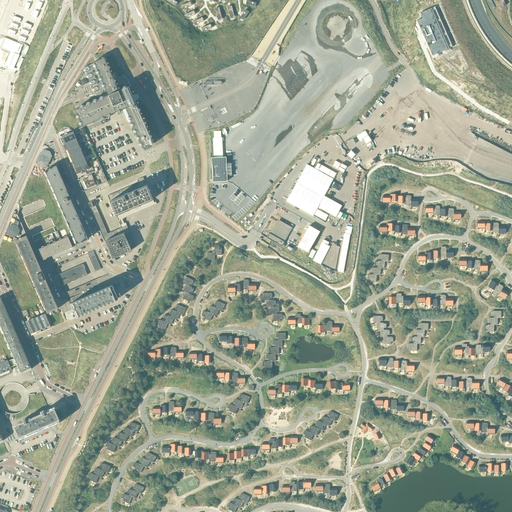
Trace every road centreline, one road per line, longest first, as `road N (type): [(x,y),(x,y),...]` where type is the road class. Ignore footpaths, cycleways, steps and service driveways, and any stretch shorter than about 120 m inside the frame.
road 1 (secondary): [(186,210),(187,140),(122,16)]
road 2 (secondary): [(109,27),(173,118),(182,159),(178,208)]
road 3 (residential): [(145,283),(107,261),(54,140)]
road 4 (residential): [(85,403),(46,384),(0,280)]
road 5 (secondary): [(0,224),(60,85)]
road 6 (secondary): [(145,283),(85,403)]
road 7 (secondary): [(90,405),(150,286)]
